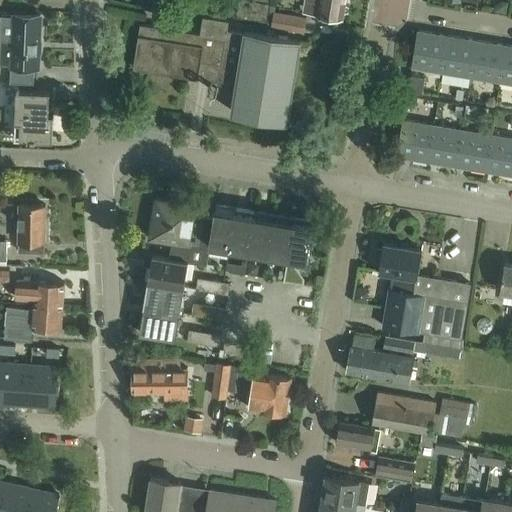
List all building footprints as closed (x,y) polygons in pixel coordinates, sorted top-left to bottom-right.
[(309,0),(308,9),(317,11),(317,12),(344,17),(346,0),(309,0)] [(497,4),(495,10),(507,13),(509,1),(502,0),(497,4)] [(304,32),(306,17),(275,12),(273,27),(304,32)] [(40,68),(42,23),(42,15),(15,14),(13,42),(2,41),(1,64),(12,65),(12,67),(40,68)] [(300,41),(228,30),(230,20),(203,16),(201,33),(141,24),(134,67),(211,79),(210,89),(219,91),(221,80),(238,83),(233,112),(288,121),(300,41)] [(444,71),(450,36),(419,31),(413,66),(444,71)] [(473,76),(479,41),(450,36),(444,71),(473,76)] [(502,81),(508,45),(479,41),(473,76),(502,81)] [(511,82),(511,46),(508,45),(502,81),(511,82)] [(423,93),(426,77),(412,74),(409,91),(423,93)] [(457,90),(456,98),(464,99),(465,91),(465,89),(458,88),(457,90)] [(49,139),(51,90),(18,89),(16,137),(49,139)] [(409,99),(407,108),(416,110),(418,100),(409,99)] [(458,105),(457,113),(465,114),(466,112),(466,106),(458,105)] [(427,159),(436,125),(405,120),(399,155),(427,159)] [(458,165),(463,130),(436,125),(427,159),(458,165)] [(487,169),(492,135),(463,130),(458,165),(487,169)] [(511,173),(511,137),(492,135),(487,169),(511,173)] [(5,177),(3,181),(5,185),(9,187),(13,185),(15,181),(13,177),(9,175),(5,177)] [(211,244),(214,217),(196,214),(198,204),(157,197),(150,239),(173,242),(171,257),(188,261),(189,262),(208,265),(211,244)] [(46,243),(47,205),(20,205),(19,242),(21,242),(20,251),(45,252),(45,243),(46,243)] [(230,247),(236,211),(216,208),(214,217),(211,244),(230,247)] [(249,250),(255,214),(236,211),(230,247),(249,250)] [(269,254),(274,217),(255,214),(249,250),(269,254)] [(288,257),(294,220),(274,217),(269,254),(288,257)] [(294,220),(288,257),(308,260),(314,224),(294,220)] [(0,260),(8,260),(8,240),(0,239),(0,260)] [(378,248),(375,263),(381,264),(380,271),(394,273),(391,289),(390,289),(384,326),(425,333),(463,338),(472,282),(419,273),(423,249),(384,243),(383,249),(378,248)] [(188,261),(171,257),(154,254),(149,282),(185,287),(189,262),(188,261)] [(228,261),(227,268),(233,271),(241,272),(242,263),(228,261)] [(249,265),(248,272),(258,274),(260,263),(250,261),(249,265)] [(511,292),(511,263),(506,263),(501,291),(511,292)] [(0,281),(11,281),(11,265),(0,264),(0,281)] [(286,278),(286,279),(295,280),(297,269),(287,267),(287,269),(286,278)] [(34,304),(64,306),(66,282),(36,280),(36,277),(26,276),(26,279),(20,278),(18,297),(35,299),(34,304)] [(229,294),(232,282),(199,277),(197,289),(229,294)] [(181,313),(185,287),(149,282),(145,308),(181,313)] [(357,287),(355,300),(369,302),(371,289),(357,287)] [(225,320),(227,308),(195,302),(192,315),(225,320)] [(62,330),(64,306),(34,304),(34,308),(8,306),(6,338),(33,340),(33,327),(62,330)] [(176,339),(181,313),(145,308),(140,333),(176,339)] [(221,346),(223,334),(190,329),(188,341),(221,346)] [(353,345),(375,349),(377,338),(355,334),(353,345)] [(386,336),(384,347),(414,352),(414,349),(416,342),(386,336)] [(414,356),(375,349),(353,345),(352,345),(347,371),(410,382),(414,356)] [(32,347),(21,346),(20,355),(31,356),(32,347)] [(44,348),(32,347),(31,356),(43,357),(44,348)] [(181,367),(181,359),(133,360),(134,390),(166,390),(166,399),(189,398),(189,367),(181,367)] [(206,361),(205,369),(217,371),(218,364),(218,363),(206,361)] [(4,362),(0,405),(28,407),(32,364),(4,362)] [(227,398),(232,365),(230,365),(219,363),(218,363),(218,364),(217,371),(213,396),(227,398)] [(32,364),(28,407),(57,409),(60,367),(32,364)] [(228,391),(242,392),(245,367),(232,365),(228,391)] [(286,413),(292,377),(256,371),(250,408),(286,413)] [(441,409),(436,408),(437,402),(378,392),(373,422),(423,431),(432,433),(432,431),(463,437),(465,422),(474,423),(477,403),(444,397),(441,409)] [(187,416),(185,430),(203,432),(206,418),(187,416)] [(373,448),(377,427),(341,421),(337,442),(373,448)] [(422,440),(421,443),(436,446),(437,443),(438,435),(438,434),(436,434),(432,433),(423,431),(423,433),(422,440)] [(449,453),(450,445),(437,443),(436,446),(435,451),(449,453)] [(450,445),(449,453),(463,455),(464,447),(450,445)] [(491,464),(492,456),(479,453),(477,461),(491,464)] [(413,480),(416,462),(380,456),(377,474),(413,480)] [(492,456),(491,464),(505,466),(506,458),(492,456)] [(357,503),(367,504),(370,482),(328,475),(325,497),(357,503)] [(275,511),(277,499),(211,489),(210,491),(181,486),(182,482),(152,477),(147,511),(275,511)] [(0,501),(0,511),(26,511),(32,488),(5,482),(0,501)] [(26,511),(57,511),(59,507),(56,506),(59,495),(33,489),(32,488),(26,511)] [(461,511),(464,496),(443,493),(441,502),(441,503),(439,511),(461,511)] [(401,510),(409,511),(412,497),(404,496),(401,510)] [(483,511),(485,497),(484,497),(484,500),(464,496),(461,511),(483,511)] [(355,511),(357,503),(325,497),(322,511),(355,511)] [(505,511),(507,501),(485,497),(483,511),(505,511)] [(439,511),(441,503),(441,502),(419,499),(416,511),(439,511)]
